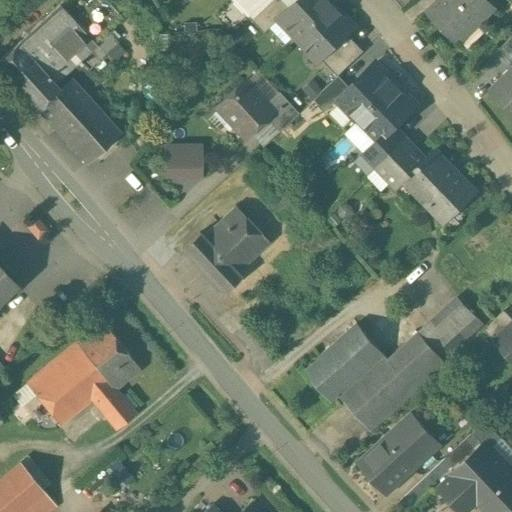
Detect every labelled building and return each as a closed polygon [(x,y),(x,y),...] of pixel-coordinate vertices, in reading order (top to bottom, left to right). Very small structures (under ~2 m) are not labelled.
[(63,0),(59,5),(96,45),(110,32),(113,30),(111,28),(86,0),(85,0),(63,0)] [(85,0),(86,0),(111,28),(122,18),(105,0),(85,0)] [(235,0),(247,13),(261,0),(235,0)] [(262,33),(280,17),(279,16),(287,7),(280,0),(271,0),(250,21),(262,33)] [(295,39),(332,4),(328,0),(295,0),(287,7),(279,16),(280,17),(287,24),(287,30),(295,39)] [(493,9),(484,0),(439,0),(429,11),(459,42),(461,40),(458,38),(476,21),(478,23),(493,9)] [(321,59),(347,34),(355,27),(332,4),(295,39),(305,50),(311,50),(320,59),(321,59)] [(18,43),(54,83),(66,72),(76,64),(83,57),(96,45),(59,5),(17,42),(18,43)] [(96,45),(83,57),(99,75),(127,50),(110,32),(96,45)] [(338,77),(339,76),(363,52),(347,34),(321,59),(338,77)] [(511,36),(498,49),(511,63),(511,36)] [(18,43),(0,58),(0,68),(37,110),(60,89),(54,83),(18,43)] [(76,64),(66,72),(78,85),(87,77),(76,64)] [(377,142),(378,143),(394,127),(415,107),(415,102),(407,94),(403,94),(386,77),(386,72),(378,64),(373,64),(350,87),(336,100),(337,101),(346,110),(351,110),(368,128),(368,133),(377,142)] [(511,69),(490,91),(511,113),(511,69)] [(60,89),(37,110),(86,163),(120,132),(78,85),(66,72),(54,83),(60,89)] [(325,113),(337,101),(336,100),(350,87),(339,76),(338,77),(312,100),(325,113)] [(244,81),(216,107),(244,137),(265,119),(287,101),(278,92),(265,104),(244,81)] [(287,101),(265,119),(277,132),(298,113),(287,101)] [(377,142),(364,154),(377,167),(406,138),(394,127),(378,143),(377,142)] [(397,188),(404,181),(403,180),(425,159),(406,138),(377,167),(397,188)] [(427,205),(445,223),(477,192),(456,171),(453,173),(434,153),(437,151),(435,149),(425,159),(403,180),(404,181),(407,178),(431,202),(427,205)] [(210,153),(184,154),(185,174),(210,174),(210,153)] [(260,165),(245,180),(252,189),(269,175),(260,165)] [(269,175),(252,189),(279,220),(304,199),(277,168),(269,175)] [(304,199),(279,220),(290,232),(315,210),(304,199)] [(203,236),(237,272),(268,242),(235,206),(203,236)] [(26,218),(35,236),(47,230),(38,212),(26,218)] [(200,233),(182,248),(222,291),(239,275),(237,272),(203,236),(200,233)] [(0,271),(0,294),(11,284),(0,271)] [(484,330),(486,328),(456,296),(389,360),(341,403),(371,435),(484,330)] [(486,328),(484,330),(511,359),(511,318),(504,310),(486,328)] [(102,322),(28,382),(61,423),(92,399),(109,386),(114,390),(140,369),(102,322)] [(357,323),(300,374),(332,410),(341,403),(389,360),(357,323)] [(294,367),(269,388),(309,434),(334,412),(332,410),(300,374),(294,367)] [(109,386),(92,399),(116,429),(134,415),(114,390),(109,386)] [(412,415),(357,463),(386,494),(439,444),(412,415)] [(473,433),(483,444),(485,443),(490,449),(501,438),(485,421),(473,433)] [(405,511),(450,471),(452,473),(483,444),(473,433),(396,505),(402,511),(405,511)] [(511,471),(490,449),(485,443),(483,444),(452,473),(454,475),(440,488),(462,511),(464,511),(477,500),(487,511),(504,511),(511,505),(511,471)] [(128,486),(140,470),(123,456),(110,472),(128,486)] [(48,511),(56,505),(19,461),(0,477),(0,511),(48,511)]
